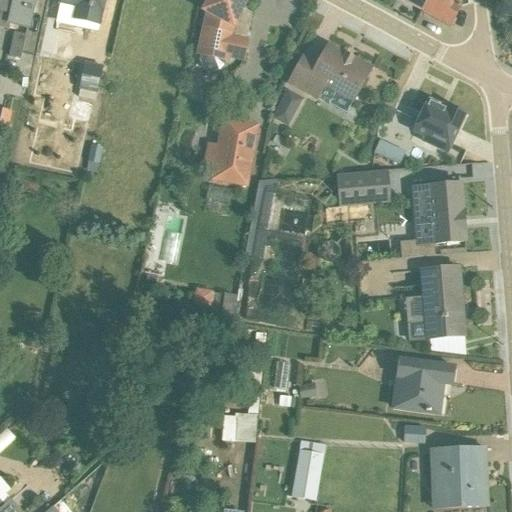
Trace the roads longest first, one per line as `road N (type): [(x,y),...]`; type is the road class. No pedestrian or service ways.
road 1 (residential): [(487,80),(511,315)]
road 2 (residential): [(336,0),(487,80)]
